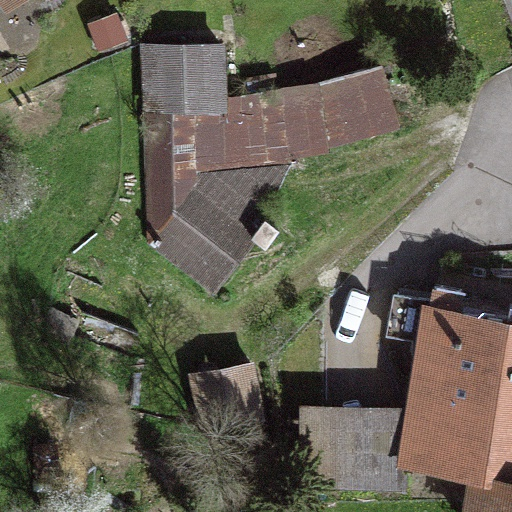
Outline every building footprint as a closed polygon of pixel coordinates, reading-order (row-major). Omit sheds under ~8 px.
[(332,143),(314,83),(222,98),(220,43),(145,44),(151,239),(212,286),(252,233),(264,243),(277,225),(264,214),(284,151),(324,145),(332,143)] [(314,83),(332,143),(394,126),(376,64),(314,83)] [(67,271),(43,324),(126,358),(150,302),(67,271)] [(511,477),(511,314),(457,306),(460,290),(433,284),(431,296),(430,301),(428,301),(422,338),(402,461),(473,472),(511,477)] [(397,291),(389,333),(422,338),(428,301),(430,301),(431,296),(397,291)] [(190,372),(201,425),(260,413),(249,361),(190,372)] [(511,511),(511,477),(473,472),(466,511),(511,511)]
